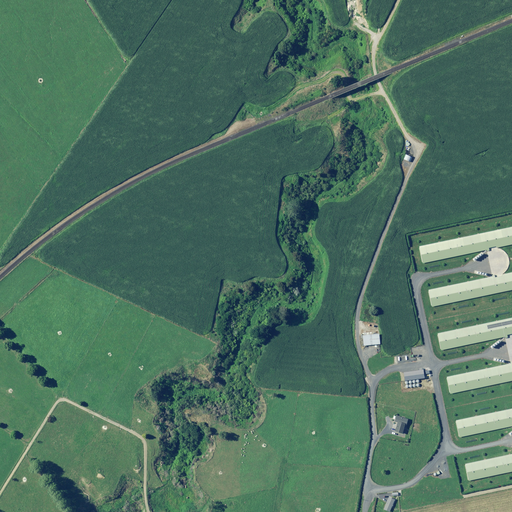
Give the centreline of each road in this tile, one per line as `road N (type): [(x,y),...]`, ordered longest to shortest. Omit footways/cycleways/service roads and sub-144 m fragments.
road 1 (track): [(366,492),(367,375),(348,279),(407,137)]
road 2 (track): [(147,511),(140,442),(59,400),(0,493)]
road 3 (track): [(407,137),(373,57),(399,0)]
